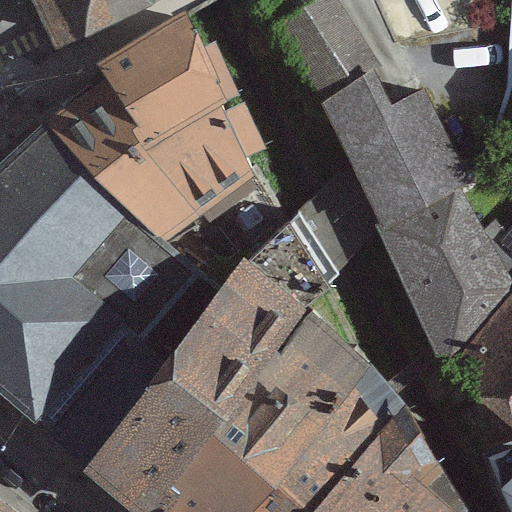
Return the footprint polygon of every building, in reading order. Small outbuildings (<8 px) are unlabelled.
[(44,0),(60,32),(129,0),(44,0)] [(285,0),(272,8),(329,100),(377,70),(384,66),(343,0),(285,0)] [(105,81),(45,128),(164,242),(256,172),(249,157),(268,146),(246,104),(230,110),(221,91),(238,83),(214,32),(202,36),(185,5),(95,64),(105,81)] [(397,109),(377,70),(329,100),(387,227),(458,377),(511,308),(511,274),(464,190),(475,182),(431,94),(397,109)] [(0,374),(103,462),(220,294),(164,242),(45,128),(0,175),(0,374)] [(103,462),(163,511),(278,359),(310,312),(340,278),(301,215),(245,259),(220,294),(103,462)] [(511,308),(458,377),(511,419),(511,308)] [(163,511),(261,511),(383,377),(318,319),(285,365),(278,359),(163,511)] [(261,511),(332,511),(417,415),(383,377),(261,511)] [(332,511),(475,511),(417,415),(332,511)] [(511,461),(498,467),(511,506),(511,507),(511,461)] [(0,511),(21,511),(0,495),(0,511)]
